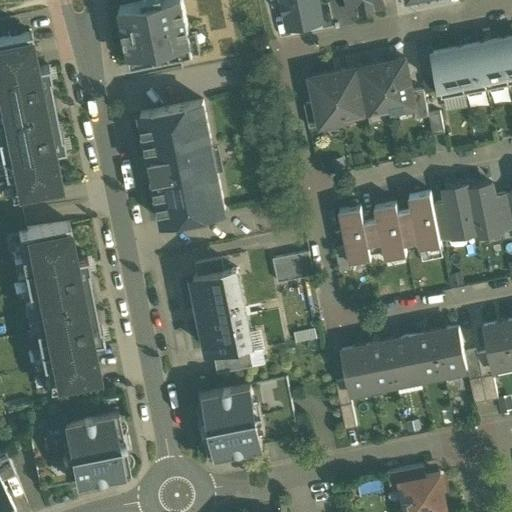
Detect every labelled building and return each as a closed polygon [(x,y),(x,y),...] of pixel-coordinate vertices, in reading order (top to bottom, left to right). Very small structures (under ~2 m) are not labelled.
[(143,0),(143,1),(120,6),(131,60),(154,55),(155,59),(194,51),(183,0),(143,0)] [(283,0),(284,4),(289,25),(321,19),(316,0),(283,0)] [(349,0),(352,11),(383,4),(382,0),(349,0)] [(30,30),(0,36),(0,114),(54,104),(49,79),(51,78),(48,65),(38,66),(30,30)] [(511,35),(500,38),(509,81),(511,80),(511,35)] [(500,38),(478,42),(487,86),(509,81),(500,38)] [(478,42),(456,47),(465,90),(487,86),(478,42)] [(456,47),(433,51),(442,95),(465,90),(456,47)] [(405,57),(382,62),(390,105),(391,110),(414,105),(415,105),(412,90),(405,57)] [(382,62),(358,66),(367,110),(390,105),(382,62)] [(358,66),(334,71),(343,115),(367,110),(358,66)] [(334,71),(311,76),(316,101),(321,124),(344,119),(343,115),(334,71)] [(423,87),(412,90),(415,105),(414,105),(416,117),(429,115),(429,113),(423,87)] [(203,99),(141,112),(150,157),(153,157),(156,175),(154,175),(163,221),(225,209),(203,99)] [(316,101),(304,103),(309,126),(321,124),(316,101)] [(54,104),(0,114),(0,154),(4,174),(6,174),(11,197),(62,186),(54,150),(65,148),(62,134),(60,135),(54,104)] [(440,110),(429,113),(429,115),(433,134),(445,132),(440,110)] [(444,188),(447,200),(454,235),(477,230),(469,187),(468,182),(444,188)] [(492,183),(469,187),(477,230),(478,234),(501,230),(494,195),(492,183)] [(431,190),(409,195),(412,207),(418,240),(420,247),(441,243),(440,238),(433,203),(431,190)] [(511,213),(508,192),(494,195),(501,230),(511,227),(511,213)] [(447,200),(433,203),(440,238),(454,235),(447,200)] [(396,201),(375,205),(377,217),(384,250),(386,257),(407,253),(405,242),(398,210),(396,201)] [(361,205),(340,209),(347,245),(350,261),(372,257),(371,252),(364,220),(361,205)] [(412,207),(398,210),(405,242),(418,240),(412,207)] [(377,217),(364,220),(371,252),(384,250),(377,217)] [(30,292),(34,310),(93,299),(87,270),(89,270),(87,256),(76,258),(69,222),(18,232),(22,255),(20,256),(28,293),(30,292)] [(347,245),(335,248),(340,271),(351,269),(350,261),(347,245)] [(309,250),(273,257),(278,281),(314,274),(309,250)] [(222,256),(195,262),(198,274),(224,269),(222,256)] [(237,267),(224,269),(226,278),(239,275),(237,267)] [(198,274),(194,275),(200,307),(201,307),(203,316),(202,316),(209,348),(213,347),(239,342),(237,333),(250,330),(239,275),(226,278),(224,269),(198,274)] [(93,299),(34,310),(37,328),(35,329),(42,366),(45,366),(49,388),(100,378),(93,342),(103,340),(101,326),(98,327),(93,299)] [(507,318),(495,320),(496,323),(484,325),(489,350),(492,367),(511,363),(511,344),(507,320),(508,320),(507,318)] [(311,324),(295,327),(297,340),(314,337),(311,324)] [(459,326),(447,328),(447,326),(435,328),(444,373),(468,368),(464,351),(459,326)] [(435,328),(424,331),(424,333),(412,335),(421,376),(444,373),(435,328)] [(252,339),(250,330),(237,333),(239,342),(252,339)] [(412,335),(400,338),(400,336),(388,338),(397,382),(421,376),(412,335)] [(388,338),(376,340),(377,342),(366,344),(365,345),(374,387),(397,382),(388,338)] [(239,342),(213,347),(218,372),(253,365),(253,364),(250,352),(250,351),(241,352),(239,342)] [(365,342),(353,345),(354,347),(341,349),(347,379),(350,391),(374,387),(365,345),(366,344),(365,342)] [(476,349),(464,351),(468,368),(470,379),(481,376),(476,349)] [(263,350),(250,352),(253,364),(265,362),(263,350)] [(489,350),(477,353),(482,376),(493,374),(494,374),(492,367),(489,350)] [(482,376),(481,376),(486,400),(498,397),(493,374),(482,376)] [(287,376),(251,383),(251,385),(262,443),(263,443),(263,445),(299,437),(287,376)] [(481,376),(470,379),(475,402),(486,400),(481,376)] [(347,379),(336,381),(340,405),(352,402),(350,391),(347,379)] [(232,388),(224,389),(223,388),(222,389),(197,394),(198,396),(203,419),(202,419),(203,420),(205,429),(204,429),(205,431),(210,454),(209,454),(210,455),(234,450),(234,451),(236,451),(236,450),(244,448),(244,449),(245,449),(245,448),(263,445),(263,443),(262,443),(251,385),(251,383),(233,387),(231,387),(232,388)] [(352,402),(340,405),(345,428),(357,426),(352,402)] [(117,411),(93,415),(91,415),(91,416),(83,418),(83,417),(82,417),(82,418),(64,421),(64,423),(65,423),(76,481),(76,482),(94,479),(96,479),(95,478),(103,477),(104,477),(105,477),(130,472),(129,470),(124,447),(125,447),(124,445),(120,446),(119,438),(123,437),(122,435),(117,412),(118,412),(117,411)] [(0,453),(0,477),(1,480),(14,473),(5,451),(0,453)] [(424,463),(388,470),(391,483),(400,481),(400,480),(426,475),(424,463)] [(426,475),(400,480),(400,481),(406,511),(446,511),(448,511),(440,472),(426,475)] [(0,511),(6,511),(15,508),(1,480),(0,477),(0,511)]
